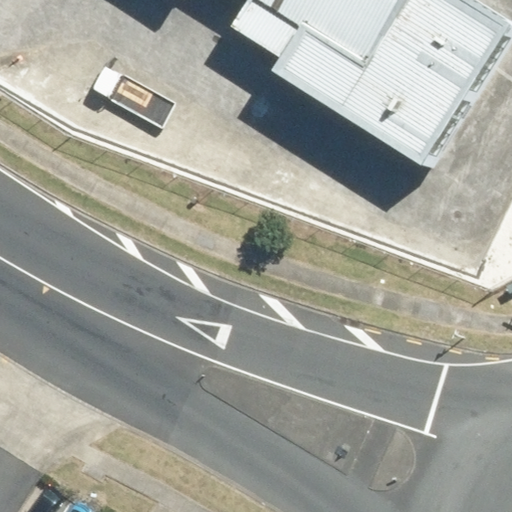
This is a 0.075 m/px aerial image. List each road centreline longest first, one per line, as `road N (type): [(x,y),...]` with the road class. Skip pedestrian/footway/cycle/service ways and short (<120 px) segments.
road 1 (tertiary): [(94,299),(278,365),(510,426)]
road 2 (tertiary): [(328,511),(220,436),(94,299)]
